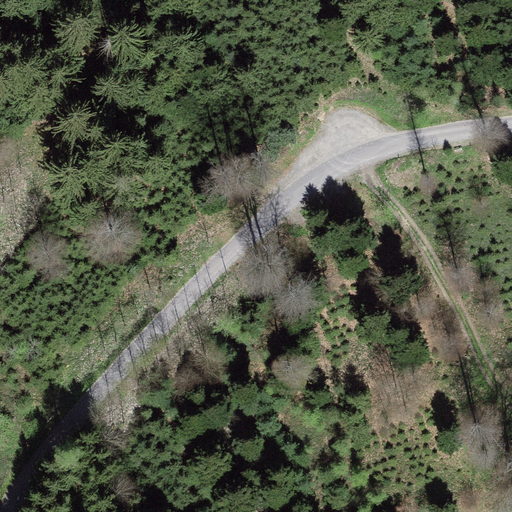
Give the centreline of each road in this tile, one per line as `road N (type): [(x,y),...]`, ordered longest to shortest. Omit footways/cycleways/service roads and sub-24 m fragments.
road 1 (track): [(511,127),(389,144),(309,179),(135,350),(7,511)]
road 2 (track): [(353,159),(417,235),(477,353),(511,390)]
